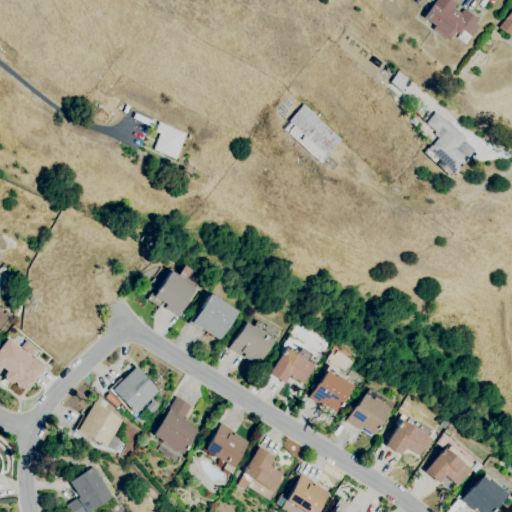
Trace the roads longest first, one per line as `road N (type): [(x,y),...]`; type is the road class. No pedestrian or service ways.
road 1 (residential): [(129,328),(422,511)]
road 2 (residential): [(30,511),(30,433),(61,385),(129,328)]
road 3 (residential): [(138,143),(71,119),(0,63)]
